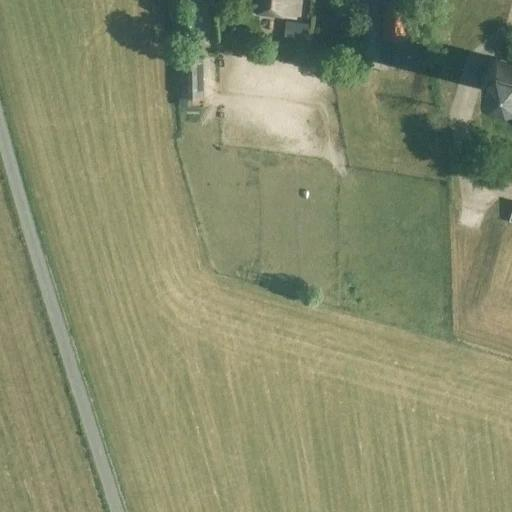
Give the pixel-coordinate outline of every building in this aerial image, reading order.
[(243,0),(242,10),(298,16),(299,0),(243,0)] [(404,2),(386,2),(386,26),(382,26),(382,61),(414,61),(414,42),(404,42),(404,2)] [(309,24),(285,22),(284,38),(307,40),(309,24)] [(482,88),(484,92),(506,98),(510,96),(511,94),(511,63),(494,58),(489,60),(486,63),(480,84),(482,88)] [(182,59),(183,100),(203,99),(202,59),(182,59)]
